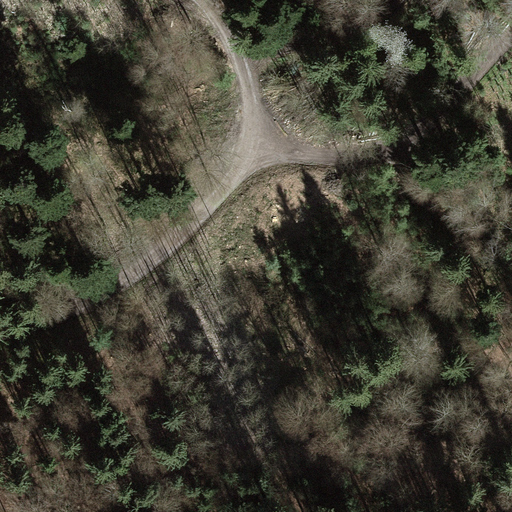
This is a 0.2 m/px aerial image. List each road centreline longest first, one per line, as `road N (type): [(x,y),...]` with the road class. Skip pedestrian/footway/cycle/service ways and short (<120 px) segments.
road 1 (track): [(207,0),(243,63),(252,106),(240,166),(147,261),(104,289),(0,328)]
road 2 (track): [(247,149),(359,153),(405,140),(511,28)]
